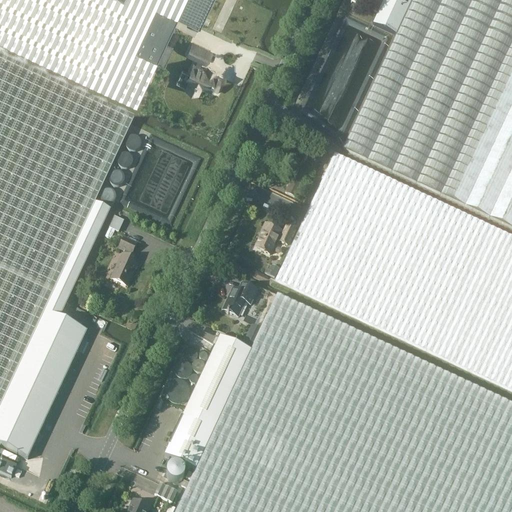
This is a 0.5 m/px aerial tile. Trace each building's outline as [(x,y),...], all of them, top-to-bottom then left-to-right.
[(0,0),(0,42),(113,95),(114,94),(137,105),(165,44),(178,17),(200,28),(212,0),(0,0)] [(511,0),(412,0),(395,35),(342,150),(468,209),(511,228),(511,0)] [(383,0),(372,24),(395,35),(412,0),(383,0)] [(182,71),(176,84),(198,95),(202,87),(217,94),(224,79),(200,68),(202,62),(205,64),(210,52),(193,43),(187,55),(197,60),(195,65),(194,65),(189,75),(182,71)] [(0,448),(24,459),(27,461),(28,460),(34,446),(35,443),(36,441),(40,434),(52,407),(58,395),(65,380),(70,368),(75,357),(76,355),(87,333),(59,320),(60,319),(64,311),(67,304),(109,214),(110,212),(94,204),(132,125),(136,115),(0,52),(0,448)] [(316,156),(305,151),(285,193),(296,199),(316,156)] [(309,208),(301,226),(275,281),(511,391),(511,238),(450,208),(334,155),(309,208)] [(114,218),(109,229),(115,232),(118,234),(123,222),(114,218)] [(293,228),(289,226),(287,225),(283,234),(280,233),(280,232),(265,225),(261,234),(262,234),(255,249),(269,256),(276,241),(279,242),(287,246),(295,229),(293,228)] [(127,288),(131,279),(131,278),(130,278),(132,274),(133,274),(138,263),(129,259),(131,255),(136,245),(123,240),(119,250),(124,252),(123,256),(122,256),(111,280),(127,288)] [(250,306),(256,292),(241,285),(238,292),(232,290),(230,294),(231,294),(229,299),(228,299),(222,311),(227,313),(226,314),(228,315),(228,314),(232,316),(232,314),(238,317),(244,303),(250,306)] [(251,352),(195,472),(176,511),(511,511),(511,406),(270,294),(244,349),(251,352)] [(195,472),(251,352),(244,349),(220,337),(182,419),(180,418),(175,430),(176,430),(174,435),(173,434),(168,446),(169,447),(164,458),(195,472)] [(167,401),(186,402),(187,382),(168,381),(167,401)] [(172,504),(177,493),(159,485),(154,496),(172,504)] [(127,511),(148,511),(150,509),(132,501),(127,511)]
